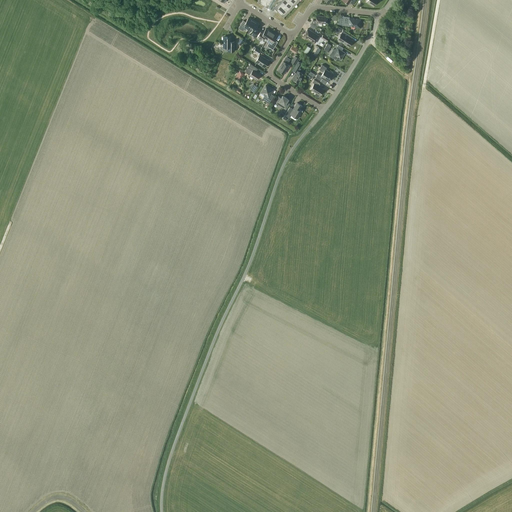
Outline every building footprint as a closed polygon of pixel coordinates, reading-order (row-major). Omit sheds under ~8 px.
[(259,0),(258,2),(258,3),(268,8),(269,5),(271,2),(268,0),(259,0)] [(292,6),(285,0),(282,0),(279,3),(288,11),(292,6)] [(282,17),(288,11),(279,3),(274,9),(282,17)] [(327,16),(316,15),(315,20),(313,20),(310,24),(315,27),(316,25),(317,22),(326,23),(327,16)] [(349,17),(343,16),(342,24),(348,25),(348,26),(356,27),(360,28),(361,20),(349,18),(349,17)] [(248,29),(253,21),(248,17),(245,22),(243,20),(238,28),(243,31),(245,27),(248,29)] [(259,24),(253,21),(248,29),(251,31),(249,33),(254,36),(259,28),(257,27),(259,24)] [(266,28),(264,31),(261,30),(256,38),(261,40),(262,38),(266,40),(271,32),(266,28)] [(319,36),(307,29),(303,36),(314,43),(319,36)] [(393,30),(391,29),(389,32),(387,32),(385,35),(388,38),(390,35),(397,40),(401,34),(394,29),(393,30)] [(351,35),(343,31),(338,39),(349,46),(353,40),(349,38),(351,35)] [(277,35),(271,32),(266,40),(269,42),(267,46),(273,49),(277,42),(274,40),(277,35)] [(223,36),(223,37),(223,47),(227,47),(227,51),(234,51),(234,41),(231,41),(231,37),(227,37),(227,36),(223,36)] [(343,48),(338,44),(336,47),(337,48),(333,55),(340,60),(345,53),(341,50),(343,48)] [(299,57),(296,54),(295,56),(295,55),(291,62),(295,64),(299,57)] [(269,60),(260,55),(255,61),(264,67),(269,60)] [(289,60),(285,58),(280,66),(278,70),(283,74),(286,70),(289,65),(287,63),(289,60)] [(301,63),(298,61),(292,70),(296,72),(292,79),(298,82),(303,74),(299,71),(301,69),(299,67),(301,63)] [(257,69),(250,64),(246,70),(246,73),(256,79),(260,74),(255,72),(257,69)] [(326,67),(322,64),(319,69),(323,72),(321,75),(318,73),(315,78),(320,81),(322,78),(328,82),(333,73),(329,71),(325,69),(326,67)] [(319,83),(314,79),(312,82),(314,83),(310,89),(316,92),(314,94),(315,95),(317,97),(318,97),(319,95),(323,89),(318,86),(319,83)] [(273,89),(265,85),(261,92),(264,94),(262,99),(269,103),(274,95),(270,93),(273,89)] [(288,99),(282,95),(281,98),(278,96),(274,102),(285,109),(287,107),(284,105),(288,99)] [(302,106),(297,102),(293,109),(289,107),(284,115),(289,118),(291,114),(297,118),(302,112),(299,110),(302,106)]
